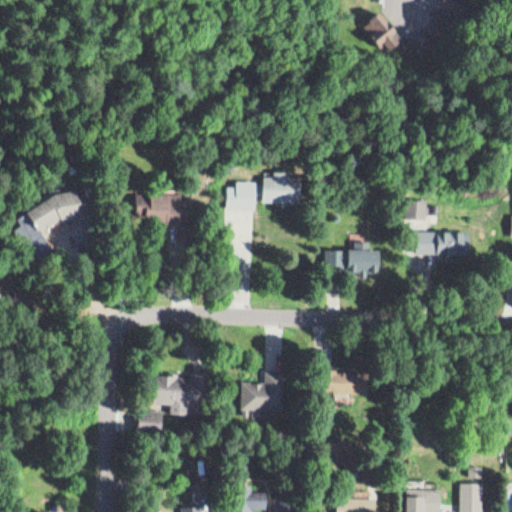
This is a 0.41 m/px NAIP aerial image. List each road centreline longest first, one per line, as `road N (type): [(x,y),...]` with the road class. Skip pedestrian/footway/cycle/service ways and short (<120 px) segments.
road 1 (residential): [(122,308),(511,325)]
road 2 (residential): [(108,511),(122,308)]
